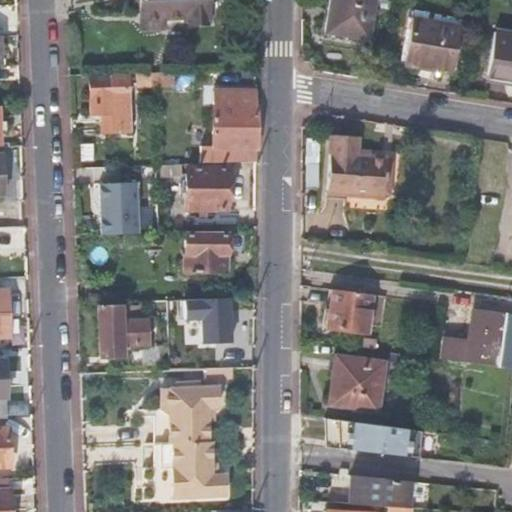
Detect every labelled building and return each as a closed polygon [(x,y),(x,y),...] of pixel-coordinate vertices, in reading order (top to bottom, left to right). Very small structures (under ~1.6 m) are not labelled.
[(188,24),(209,23),(207,0),(140,0),(142,31),(164,30),(164,19),(187,18),(188,24)] [(330,0),(325,33),(369,40),(374,0),(330,0)] [(411,18),(402,67),(420,70),(421,64),(452,69),(460,27),(411,18)] [(511,33),(494,30),(486,74),(511,78),(511,33)] [(151,73),(152,86),(173,85),(173,72),(151,73)] [(151,73),(135,73),(136,86),(152,86),(151,73)] [(126,74),(108,74),(107,78),(89,79),(89,115),(100,114),(101,132),(128,130),(126,74)] [(256,162),(256,90),(213,91),(213,146),(203,147),(202,164),(256,162)] [(328,138),(325,189),(344,191),(344,196),(344,205),(394,208),(394,195),(388,194),(383,194),(386,156),(386,155),(369,154),(355,152),(355,146),(356,141),(328,138)] [(391,156),(386,156),(383,194),(388,194),(391,156)] [(228,210),(229,169),(188,168),(188,209),(228,210)] [(93,210),(100,210),(101,234),(141,232),(139,179),(93,181),(93,210)] [(185,235),(185,270),(225,270),(225,235),(185,235)] [(370,293),(333,287),(327,328),(365,334),(370,293)] [(214,296),(184,297),(185,343),(215,343),(214,296)] [(232,296),(216,296),(217,342),(233,341),(232,296)] [(120,307),(98,308),(100,355),(122,354),(122,345),(146,344),(145,320),(120,321),(120,307)] [(447,360),(496,366),(504,314),(473,309),(468,340),(450,338),(447,360)] [(441,336),(437,358),(447,360),(450,338),(441,336)] [(334,355),(328,403),(376,409),(383,361),(334,355)] [(168,443),(207,441),(206,418),(205,407),(210,407),(215,407),(214,385),(193,386),(193,381),(172,383),(172,388),(156,388),(157,409),(166,415),(168,443)] [(348,419),(325,416),(326,446),(344,448),(348,419)] [(362,421),(348,419),(344,448),(361,450),(407,455),(420,457),(423,430),(410,429),(362,421)] [(0,466),(8,466),(8,428),(0,428),(0,466)] [(168,443),(158,443),(160,468),(172,467),(174,497),(228,495),(227,473),(217,474),(212,474),(212,463),(210,441),(207,441),(168,443)] [(347,474),(346,502),(387,505),(406,506),(409,480),(347,474)] [(7,479),(0,479),(0,511),(9,511),(9,491),(7,489),(7,479)] [(481,487),(479,511),(491,511),(493,488),(481,487)]
